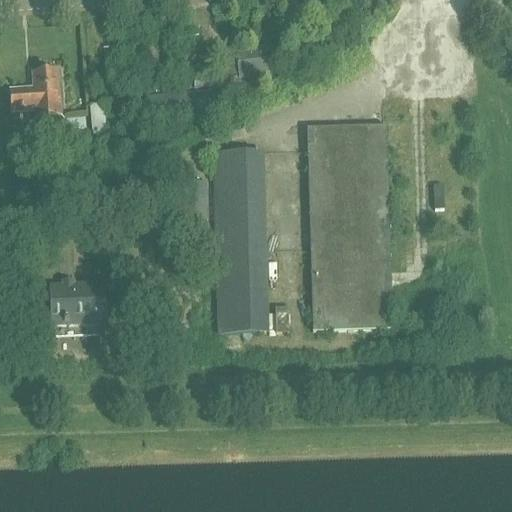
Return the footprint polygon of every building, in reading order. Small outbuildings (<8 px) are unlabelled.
[(107,14),(107,3),(83,4),(84,15),(107,14)] [(236,53),(239,79),(264,77),(263,73),(281,71),(279,49),(236,53)] [(193,73),(195,90),(223,87),(222,70),(193,73)] [(33,90),(9,92),(11,115),(26,114),(26,120),(36,119),(61,118),(58,73),(32,75),(33,90)] [(146,98),(148,121),(210,115),(208,93),(146,98)] [(112,148),(116,169),(135,166),(131,145),(129,146),(126,136),(117,137),(116,131),(132,129),(130,105),(104,107),(104,106),(89,108),(93,146),(105,144),(105,146),(117,145),(117,147),(112,148)] [(54,165),(55,185),(71,185),(92,183),(91,164),(89,131),(86,131),(85,119),(64,121),(66,164),(54,165)] [(307,131),(312,335),(392,333),(387,129),(307,131)] [(181,185),(182,225),(208,225),(207,185),(181,185)] [(2,269),(4,293),(23,292),(21,268),(2,269)] [(51,290),(53,327),(105,325),(104,289),(73,290),(73,286),(63,286),(63,290),(51,290)] [(274,312),(275,336),(289,336),(288,311),(274,312)]
